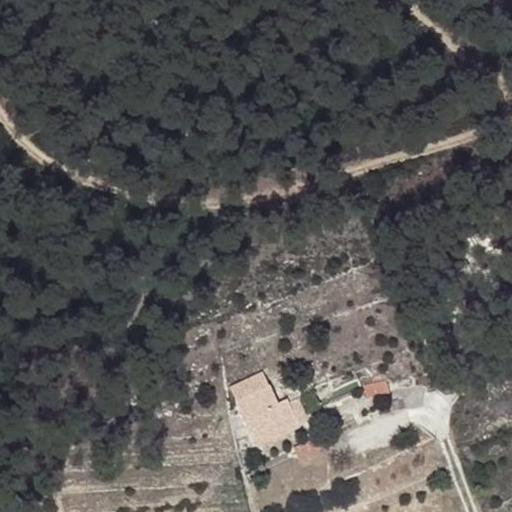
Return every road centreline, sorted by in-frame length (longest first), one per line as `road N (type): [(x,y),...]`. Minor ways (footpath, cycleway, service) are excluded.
road 1 (track): [(511,112),(369,164),(184,204),(56,169),(0,96)]
road 2 (residential): [(469,511),(451,468),(442,391),(511,361)]
